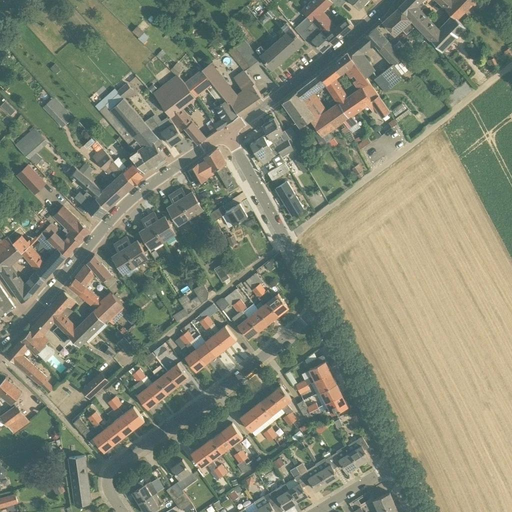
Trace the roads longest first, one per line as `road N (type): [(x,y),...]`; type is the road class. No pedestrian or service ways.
road 1 (residential): [(0,344),(131,206),(228,131)]
road 2 (residential): [(121,511),(111,496),(112,469),(322,312)]
road 3 (residential): [(286,242),(511,65)]
road 4 (residential): [(65,420),(286,242)]
road 5 (residential): [(228,131),(389,0)]
road 6 (residential): [(395,465),(322,312)]
road 7 (residential): [(286,242),(228,131)]
